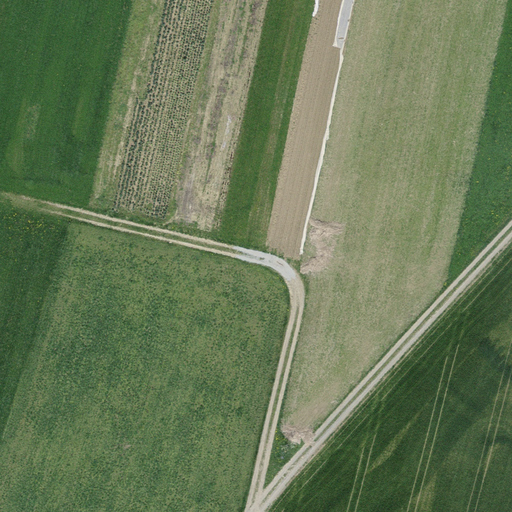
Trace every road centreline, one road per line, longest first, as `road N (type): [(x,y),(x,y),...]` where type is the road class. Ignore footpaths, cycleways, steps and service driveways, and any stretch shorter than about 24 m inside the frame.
road 1 (track): [(0,198),(270,266),(293,287),(250,511)]
road 2 (track): [(253,511),(511,234)]
